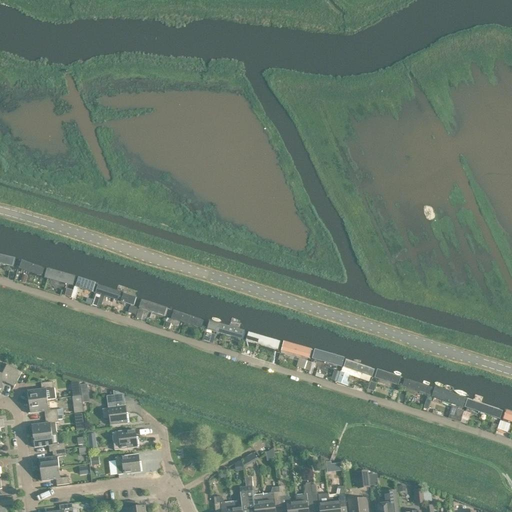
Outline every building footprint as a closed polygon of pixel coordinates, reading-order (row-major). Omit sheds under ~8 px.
[(0,262),(12,265),(14,258),(0,254),(0,262)] [(19,267),(41,274),(44,267),(22,259),(19,267)] [(75,275),(48,267),(45,275),(73,283),(75,275)] [(77,285),(94,290),(96,281),(80,276),(77,285)] [(137,296),(98,284),(96,291),(134,304),(137,296)] [(96,306),(100,295),(96,293),(92,305),(96,306)] [(140,305),(165,313),(168,305),(143,297),(140,305)] [(172,318),(202,327),(204,318),(175,310),(172,318)] [(208,328),(242,338),(244,330),(210,320),(208,328)] [(247,339),(278,348),(280,340),(249,331),(247,339)] [(205,332),(202,340),(209,342),(212,334),(205,332)] [(282,352),(309,359),(312,351),(284,343),(282,352)] [(272,362),(273,358),(276,351),(270,349),(268,356),(257,353),(256,357),(272,362)] [(312,360),(342,368),(344,359),(315,351),(312,360)] [(347,358),(344,367),(352,369),(371,375),(374,366),(355,360),(347,358)] [(1,382),(2,382),(4,382),(14,387),(22,372),(7,364),(2,373),(0,372),(0,389),(2,389),(1,382)] [(375,376),(398,384),(401,376),(378,368),(375,376)] [(348,386),(349,382),(347,382),(350,375),(341,371),(337,382),(348,386)] [(432,387),(405,379),(402,386),(430,395),(432,387)] [(42,389),(27,391),(29,402),(47,400),(55,399),(53,382),(41,383),(42,389)] [(378,383),(372,382),(369,389),(375,391),(378,383)] [(431,396),(463,407),(466,398),(434,387),(431,396)] [(29,405),(27,405),(28,413),(44,411),(45,417),(58,416),(57,409),(49,410),(47,400),(29,402),(29,405)] [(466,407),(501,419),(503,412),(468,400),(466,407)] [(125,406),(108,408),(107,408),(107,409),(102,409),(103,418),(109,418),(110,425),(127,423),(128,423),(127,413),(126,413),(125,406)] [(461,419),(463,411),(457,408),(454,417),(461,419)] [(511,412),(506,411),(503,418),(511,421),(511,412)] [(83,414),(75,415),(76,423),(84,422),(83,414)] [(46,423),(32,425),(33,436),(52,434),(57,433),(55,423),(58,422),(58,416),(45,417),(46,423)] [(118,432),(112,433),(114,450),(120,449),(137,447),(138,446),(137,437),(136,437),(135,430),(118,432)] [(52,434),(33,436),(34,447),(49,446),(49,452),(52,451),(65,450),(64,443),(58,444),(57,433),(52,434)] [(274,449),(266,453),(269,459),(277,455),(274,449)] [(53,457),(39,459),(40,470),(59,468),(57,457),(66,456),(65,450),(52,451),(53,457)] [(121,457),(115,458),(116,467),(117,475),(123,474),(140,472),(140,471),(141,471),(140,462),(139,462),(138,455),(121,457)] [(242,458),(235,463),(235,467),(243,466),(242,458)] [(331,464),(330,461),(326,462),(327,472),(340,470),(339,463),(331,464)] [(87,466),(80,467),(81,475),(88,474),(87,466)] [(59,468),(40,470),(42,481),(56,479),(57,485),(69,484),(68,477),(60,478),(59,468)] [(359,488),(368,487),(366,472),(357,473),(359,488)] [(252,479),(244,480),(245,487),(246,489),(248,511),(264,511),(264,504),(262,495),(256,496),(253,488),(252,479)] [(304,493),(296,494),(297,501),(297,504),(297,511),(308,511),(308,506),(313,506),(313,504),(312,497),(312,493),(310,482),(306,483),(304,493)] [(270,494),(262,495),(264,504),(264,511),(274,511),(274,506),(281,505),(281,504),(279,486),(272,487),(270,494)] [(284,486),(279,486),(281,504),(281,505),(281,509),(287,509),(287,511),(297,511),(297,504),(297,501),(291,502),(288,496),(284,486)] [(337,494),(328,495),(329,501),(329,504),(330,511),(346,511),(346,505),(344,493),(343,486),(338,487),(337,494)] [(238,500),(230,501),(231,511),(248,511),(246,489),(241,490),(238,500)] [(421,490),(415,491),(416,504),(424,503),(422,490),(421,490)] [(376,511),(398,511),(396,491),(384,492),(385,503),(375,504),(376,511)] [(318,492),(312,493),(312,497),(313,504),(313,506),(314,509),(319,509),(319,511),(330,511),(329,504),(329,501),(328,495),(328,493),(318,494),(318,492)] [(222,496),(214,497),(214,504),(215,504),(215,511),(231,511),(230,501),(224,502),(222,496)] [(350,511),(367,511),(366,499),(349,501),(350,511)] [(135,507),(135,501),(123,503),(123,509),(127,508),(127,511),(145,511),(144,506),(135,507)]
